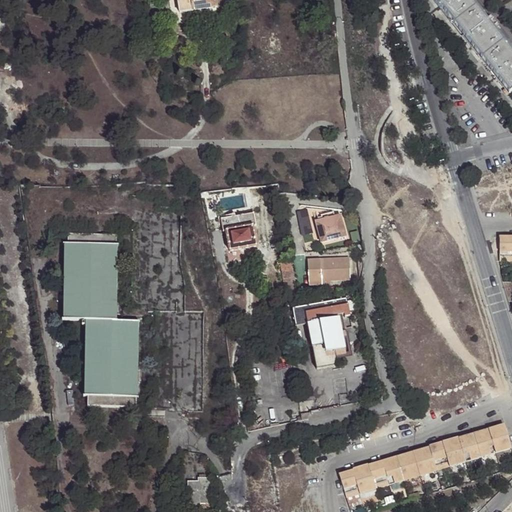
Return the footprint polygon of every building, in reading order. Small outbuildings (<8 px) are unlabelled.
[(216,0),(177,0),(181,15),(218,8),(216,0)] [(433,0),(509,94),(511,91),(511,52),(494,31),(485,19),(469,0),(433,0)] [(488,17),(485,19),(494,31),(497,29),(492,23),(488,17)] [(316,213),(318,217),(330,214),(329,209),(316,213)] [(312,232),(306,210),(298,212),(304,234),(312,232)] [(330,214),(318,217),(311,219),(318,240),(342,232),(336,212),(330,214)] [(254,246),(251,228),(253,227),(251,214),(218,220),(221,234),(224,233),(228,252),(254,246)] [(511,235),(499,236),(499,262),(511,261),(511,235)] [(63,321),(85,321),(116,322),(117,251),(114,251),(115,240),(67,240),(66,250),(64,250),(63,321)] [(349,280),(348,257),(321,258),(307,259),(307,266),(308,286),(331,285),(331,281),(349,280)] [(345,300),(290,308),(293,326),(308,323),(340,317),(341,318),(343,329),(349,327),(345,300)] [(308,323),(312,346),(324,344),(326,352),(336,351),(346,349),(343,329),(341,318),(308,323)] [(116,322),(85,321),(84,397),(88,397),(136,398),(137,398),(139,322),(116,322)] [(324,344),(312,346),(316,369),(338,365),(336,351),(326,352),(324,344)] [(136,408),(136,398),(88,397),(88,407),(136,408)] [(315,408),(314,399),(298,402),(300,411),(315,408)] [(429,447),(437,471),(449,468),(465,462),(480,458),(495,453),(511,449),(503,424),(429,447)] [(420,476),(437,471),(429,447),(338,474),(346,499),(359,495),(377,490),(389,486),(404,481),(420,476)] [(200,482),(186,482),(187,511),(199,511),(199,506),(211,506),(211,479),(200,479),(200,482)] [(359,495),(362,504),(363,506),(380,501),(377,490),(359,495)] [(359,495),(346,499),(349,506),(351,505),(351,508),(362,504),(359,495)] [(395,503),(392,496),(384,499),(386,506),(395,503)]
